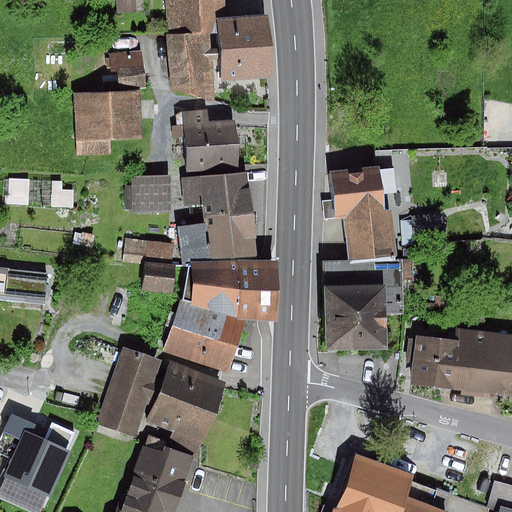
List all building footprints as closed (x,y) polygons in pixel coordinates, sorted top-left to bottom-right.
[(213,0),(166,0),(169,90),(207,89),(205,15),(214,15),(213,0)] [(260,19),(212,21),(215,79),(262,77),(260,19)] [(138,51),(112,55),(116,86),(142,83),(138,51)] [(135,90),(72,93),(75,153),(106,151),(105,138),(137,137),(135,90)] [(203,110),(181,111),(184,170),(231,168),(229,123),(203,124),(203,110)] [(398,170),(344,176),(348,223),(359,222),(363,263),(406,259),(398,170)] [(264,176),(186,183),(193,260),(268,257),(264,176)] [(179,179),(135,179),(135,214),(179,214),(179,179)] [(178,249),(130,242),(127,263),(151,266),(147,296),(183,301),(187,273),(175,271),(178,249)] [(286,263),(205,266),(205,307),(284,325),(286,263)] [(52,273),(0,264),(0,295),(48,303),(52,273)] [(414,265),(334,267),(335,356),(401,355),(400,322),(415,322),(414,265)] [(255,325),(189,307),(175,356),(241,378),(255,325)] [(511,339),(459,333),(456,341),(450,390),(511,398),(511,339)] [(450,390),(456,341),(416,336),(410,384),(450,390)] [(171,369),(130,354),(105,426),(145,440),(171,369)] [(236,393),(179,372),(159,425),(182,434),(179,443),(212,456),(236,393)] [(70,449),(26,429),(4,478),(48,497),(70,449)] [(187,511),(207,463),(155,442),(126,511),(187,511)] [(461,511),(468,492),(342,448),(319,511),(461,511)] [(511,511),(511,505),(502,503),(499,511),(511,511)]
